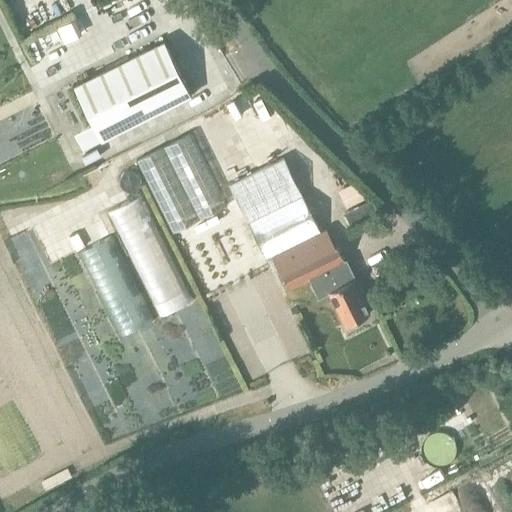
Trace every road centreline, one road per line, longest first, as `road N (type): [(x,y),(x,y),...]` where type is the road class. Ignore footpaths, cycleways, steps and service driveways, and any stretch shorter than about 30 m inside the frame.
road 1 (unclassified): [(57,511),(125,473),(373,391),(505,321)]
road 2 (unclassified): [(229,0),(262,51),(505,321)]
